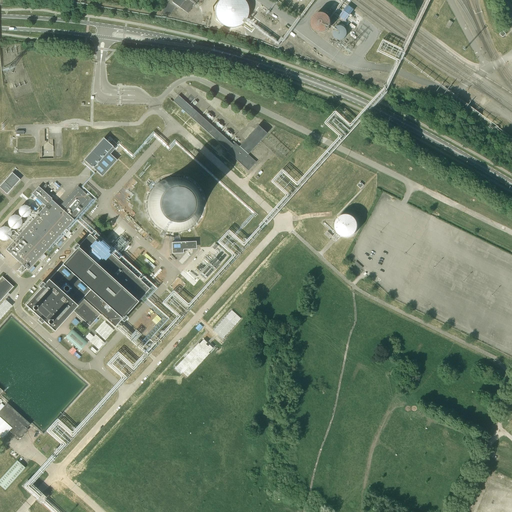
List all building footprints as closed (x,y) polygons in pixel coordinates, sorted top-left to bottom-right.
[(189,14),(199,0),(175,0),(174,3),(189,14)] [(263,20),(268,14),(262,9),(256,15),(263,20)] [(322,18),(321,18),(320,18),(319,18),(318,18),(317,19),(316,19),(315,20),(314,21),(314,22),(313,22),(313,23),(312,24),(312,25),(312,26),(312,27),(312,28),(312,29),(312,30),(313,31),(313,32),(314,33),(315,34),(316,35),(317,35),(317,36),(318,36),(319,36),(320,36),(322,36),(323,36),(324,36),(325,35),(326,35),(327,35),(327,34),(328,34),(328,33),(329,33),(329,32),(329,31),(330,31),(330,30),(330,29),(330,28),(330,27),(330,26),(330,25),(330,24),(329,23),(329,22),(329,21),(328,21),(328,20),(327,20),(327,19),(326,19),(325,19),(324,18),(323,18),(322,18)] [(173,101),(191,118),(228,151),(227,152),(248,171),(256,162),(247,155),(266,133),(258,125),(239,146),(235,143),(233,145),(196,112),(179,95),(173,101)] [(93,169),(102,177),(117,160),(110,154),(115,149),(113,147),(104,138),(84,160),(85,161),(93,169)] [(0,186),(0,187),(7,194),(20,180),(12,173),(0,186)] [(158,227),(168,232),(179,233),(190,229),(198,222),(203,211),(203,200),(200,190),(192,181),(182,176),(171,176),(160,180),(152,187),(147,197),(146,209),(150,219),(158,227)] [(27,269),(29,270),(47,250),(93,200),(78,186),(59,207),(51,200),(6,250),(22,265),(18,270),(22,274),(27,269)] [(3,237),(14,234),(13,227),(11,225),(15,225),(18,225),(24,219),(24,217),(27,217),(30,214),(30,205),(27,202),(23,201),(20,204),(19,208),(20,211),(13,211),(9,215),(9,217),(10,223),(3,223),(2,223),(0,224),(0,233),(3,237)] [(342,236),(345,237),(348,238),(351,237),(354,236),(356,234),(358,232),(359,229),(360,226),(359,223),(358,220),(355,217),(352,216),(349,215),(346,215),(343,216),(340,218),(338,221),(337,224),(337,228),(338,231),(339,234),(342,236)] [(44,322),(54,331),(73,311),(90,326),(100,315),(115,327),(116,326),(121,320),(123,322),(127,318),(125,316),(150,289),(117,259),(113,255),(107,250),(90,234),(79,246),(77,244),(73,248),(75,250),(64,262),(44,284),(42,282),(38,286),(40,288),(25,305),(39,317),(37,320),(42,324),(44,322)] [(196,242),(183,243),(183,250),(196,250),(196,242)] [(184,253),(183,250),(183,243),(172,243),(173,254),(184,253)] [(358,272),(352,266),(350,267),(357,274),(358,272)] [(0,301),(14,287),(2,277),(0,279),(0,301)] [(232,309),(214,330),(223,338),(242,318),(232,309)] [(128,375),(137,364),(134,361),(133,362),(117,348),(106,361),(120,373),(123,369),(125,370),(122,373),(124,374),(125,373),(128,375)] [(27,428),(31,424),(7,403),(0,410),(0,419),(11,429),(10,430),(20,439),(28,429),(27,428)] [(0,479),(0,485),(5,490),(25,468),(17,460),(0,479)] [(505,478),(491,473),(489,478),(503,483),(505,478)] [(482,480),(473,503),(479,505),(488,482),(482,480)]
